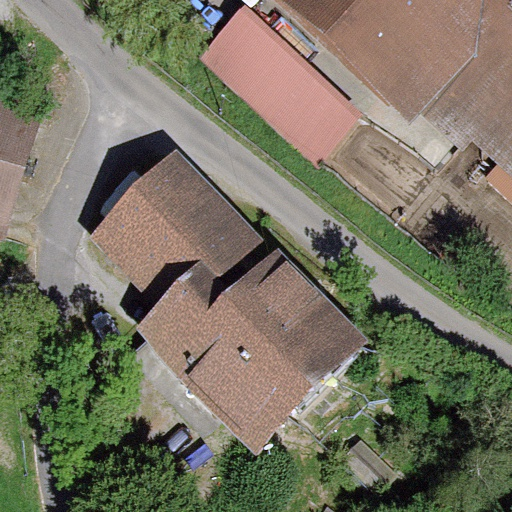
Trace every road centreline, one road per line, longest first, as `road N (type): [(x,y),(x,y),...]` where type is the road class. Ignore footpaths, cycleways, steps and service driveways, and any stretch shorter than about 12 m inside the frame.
road 1 (unclassified): [(511,344),(325,230),(40,0)]
road 2 (track): [(141,82),(49,233),(57,511)]
